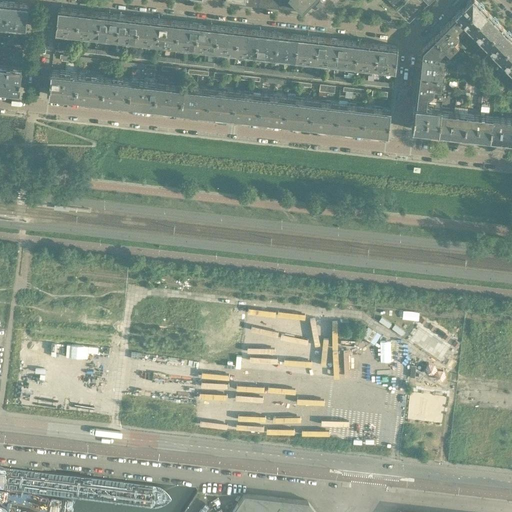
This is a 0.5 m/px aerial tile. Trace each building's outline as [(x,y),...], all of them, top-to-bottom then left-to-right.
[(8,1),(0,0),(0,25),(5,26),(8,1)] [(233,0),(234,3),(278,7),(282,8),(296,10),(296,7),(288,0),(233,0)] [(292,0),(297,5),(302,9),(310,0),(292,0)] [(476,0),(469,0),(456,14),(463,21),(481,4),(476,0)] [(18,2),(8,1),(5,26),(15,27),(18,2)] [(28,3),(18,2),(15,27),(25,28),(28,3)] [(481,4),(463,21),(470,28),(488,11),(481,4)] [(70,8),(61,7),(58,7),(58,9),(55,31),(67,33),(70,8)] [(80,9),(70,8),(67,33),(77,34),(80,9)] [(89,10),(80,9),(77,34),(87,35),(89,10)] [(99,11),(89,10),(87,35),(96,36),(99,11)] [(109,12),(99,11),(96,36),(106,37),(109,12)] [(488,11),(470,28),(477,35),(494,18),(488,11)] [(119,14),(109,12),(106,37),(116,38),(119,14)] [(129,15),(119,14),(116,38),(126,39),(129,15)] [(456,14),(442,27),(453,39),(458,35),(458,32),(455,29),(463,21),(456,14)] [(139,16),(129,15),(126,39),(136,41),(139,16)] [(148,17),(139,16),(136,41),(145,42),(148,17)] [(158,18),(148,17),(145,42),(155,43),(158,18)] [(168,19),(158,18),(155,43),(165,44),(168,19)] [(494,18),(477,35),(484,43),(502,25),(494,18)] [(178,20),(168,19),(165,44),(175,45),(178,20)] [(188,21),(178,20),(175,45),(185,46),(188,21)] [(198,22),(188,21),(185,46),(195,47),(198,22)] [(208,24),(198,22),(195,47),(205,48),(208,24)] [(218,25),(208,24),(205,48),(215,50),(218,25)] [(228,26),(218,25),(215,50),(225,51),(228,26)] [(502,25),(484,43),(491,50),(509,32),(502,25)] [(238,27),(228,26),(225,51),(235,52),(238,27)] [(248,28),(238,27),(235,52),(245,53),(248,28)] [(442,27),(434,35),(446,46),(449,51),(457,43),(453,39),(442,27)] [(258,29),(248,28),(245,53),(255,54),(258,29)] [(267,30),(258,29),(255,54),(264,55),(267,30)] [(277,32),(267,30),(264,55),(274,56),(277,32)] [(288,33),(277,32),(274,56),(285,58),(288,33)] [(511,35),(509,32),(491,50),(498,57),(511,43),(511,35)] [(297,34),(288,33),(285,58),(294,59),(297,34)] [(308,35),(297,34),(294,59),(305,60),(308,35)] [(317,36),(308,35),(305,60),(314,61),(317,36)] [(434,35),(421,48),(420,54),(439,56),(440,52),(446,46),(434,35)] [(327,37),(317,36),(314,61),(324,62),(327,37)] [(337,38),(327,37),(324,62),(334,63),(337,38)] [(347,39),(337,38),(334,63),(344,64),(347,39)] [(357,41),(347,39),(344,64),(354,65),(357,41)] [(367,42),(357,41),(354,65),(364,67),(367,42)] [(377,43),(367,42),(364,67),(374,68),(377,43)] [(386,44),(377,43),(374,68),(383,69),(386,44)] [(511,43),(498,57),(505,64),(511,57),(511,43)] [(397,45),(386,44),(383,69),(394,70),(397,45)] [(471,44),(465,50),(469,54),(476,48),(471,44)] [(21,58),(22,49),(2,47),(1,51),(10,52),(10,55),(14,56),(14,57),(21,58)] [(471,55),(475,61),(479,58),(474,53),(471,55)] [(439,56),(420,54),(419,63),(444,66),(445,57),(439,56)] [(444,66),(419,63),(418,74),(443,77),(444,66)] [(21,69),(0,66),(0,88),(16,90),(19,88),(21,69)] [(65,71),(51,69),(48,91),(51,94),(62,96),(65,71)] [(78,72),(65,71),(62,96),(75,97),(78,72)] [(91,74),(78,72),(75,97),(88,99),(91,74)] [(104,75),(91,74),(88,99),(101,100),(104,75)] [(443,77),(418,74),(417,83),(432,85),(442,86),(443,77)] [(117,77),(104,75),(101,100),(114,102),(117,77)] [(130,78),(117,77),(114,102),(127,103),(130,78)] [(143,80),(130,78),(127,103),(140,105),(143,80)] [(156,81),(143,80),(140,105),(153,106),(156,81)] [(169,83),(156,81),(153,106),(166,108),(169,83)] [(182,84),(169,83),(166,108),(179,109),(182,84)] [(432,85),(417,83),(415,103),(425,105),(425,103),(426,93),(429,93),(431,91),(432,85)] [(195,86),(182,84),(179,109),(192,110),(195,86)] [(335,85),(326,84),(326,91),(334,92),(335,85)] [(208,87),(195,86),(192,110),(205,112),(208,87)] [(221,89),(208,87),(205,112),(218,113),(221,89)] [(235,90),(221,89),(218,113),(232,115),(235,90)] [(247,92),(235,90),(232,115),(244,116),(247,92)] [(387,91),(378,90),(377,97),(386,98),(387,91)] [(295,122),(298,97),(295,97),(296,92),(287,91),(287,96),(286,96),(283,121),(295,122)] [(261,93),(247,92),(244,116),(258,118),(261,93)] [(273,95),(261,93),(258,118),(270,119),(273,95)] [(286,96),(273,95),(270,119),(283,121),(286,96)] [(485,106),(486,96),(478,96),(477,105),(485,106)] [(312,99),(298,97),(295,122),(309,124),(312,99)] [(325,100),(312,99),(309,124),(322,125),(325,100)] [(338,102),(325,100),(322,125),(335,127),(338,102)] [(350,103),(338,102),(335,127),(348,128),(350,103)] [(364,105),(350,103),(348,128),(361,130),(364,105)] [(425,130),(428,104),(425,103),(425,105),(415,103),(412,128),(425,130)] [(441,106),(428,104),(425,130),(438,131),(440,109),(441,106)] [(376,106),(364,105),(361,130),(373,131),(376,106)] [(387,133),(390,108),(376,106),(373,131),(387,133)] [(463,134),(466,112),(459,111),(459,109),(454,109),(454,111),(440,109),(438,131),(463,134)] [(493,115),(466,112),(463,134),(490,137),(493,115)] [(511,117),(493,115),(490,137),(511,139),(511,117)] [(263,422),(265,411),(252,409),(250,420),(263,422)] [(315,511),(307,501),(243,494),(231,511),(315,511)]
